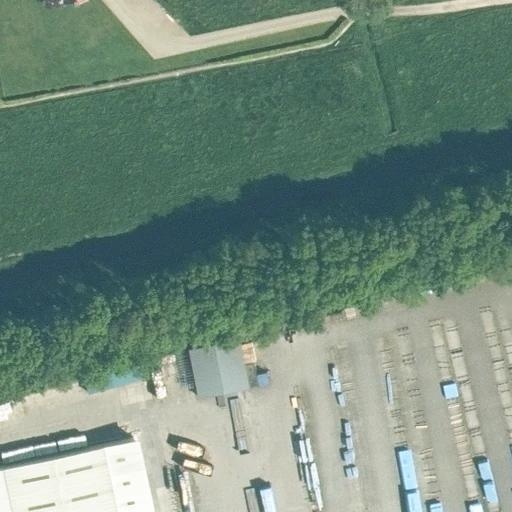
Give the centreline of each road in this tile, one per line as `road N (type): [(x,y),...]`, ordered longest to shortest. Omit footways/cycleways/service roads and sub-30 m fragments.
road 1 (track): [(358,10),(188,42)]
road 2 (track): [(496,0),(426,12),(358,10)]
